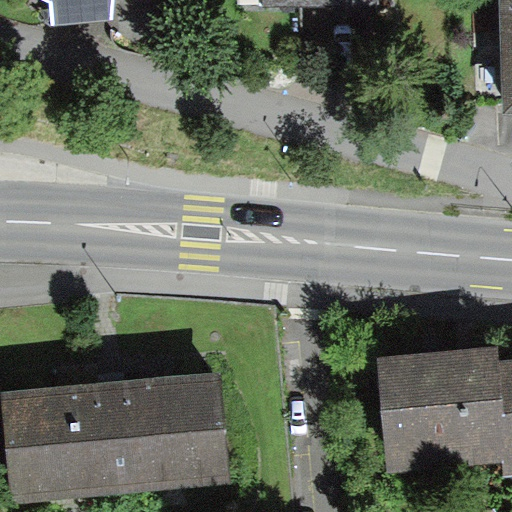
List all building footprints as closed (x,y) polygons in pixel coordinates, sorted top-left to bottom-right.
[(118,0),(38,0),(39,9),(119,6),(118,0)] [(511,0),(496,0),(500,105),(511,104),(511,0)] [(499,324),(381,334),(391,458),(510,448),(501,341),(499,324)] [(511,340),(501,341),(510,448),(508,461),(511,460),(511,340)] [(112,380),(3,388),(12,501),(229,484),(220,371),(112,380)]
